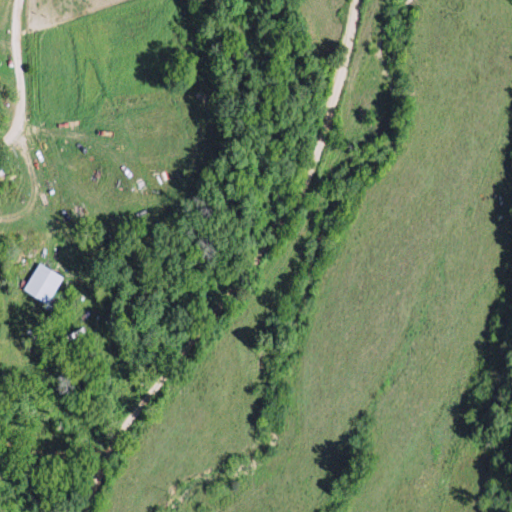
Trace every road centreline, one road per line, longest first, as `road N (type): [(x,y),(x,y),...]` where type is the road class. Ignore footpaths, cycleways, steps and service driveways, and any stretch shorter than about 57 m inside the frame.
road 1 (residential): [(53,511),(190,254),(281,179),(323,40),(323,0)]
road 2 (residential): [(13,135),(20,107),(10,60),(13,0)]
